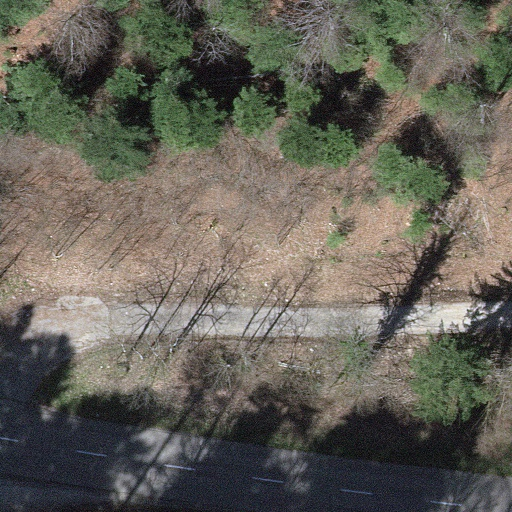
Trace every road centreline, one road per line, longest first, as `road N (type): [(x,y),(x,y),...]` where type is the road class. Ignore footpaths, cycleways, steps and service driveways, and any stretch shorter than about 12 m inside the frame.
road 1 (track): [(0,368),(86,327),(132,319),(511,314)]
road 2 (secondary): [(0,437),(511,511)]
